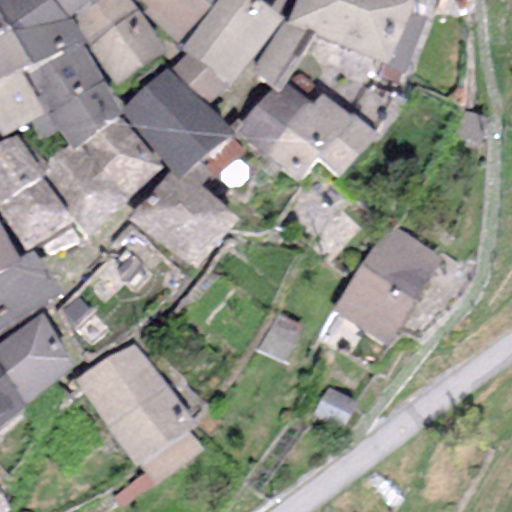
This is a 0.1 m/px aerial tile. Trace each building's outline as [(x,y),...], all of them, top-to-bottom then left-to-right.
[(52,0),(0,0),(0,14),(30,64),(81,42),(70,25),(52,0)] [(52,0),(70,25),(100,0),(52,0)] [(125,0),(100,0),(70,25),(81,42),(115,84),(165,51),(125,0)] [(137,0),(179,42),(208,0),(137,0)] [(216,0),(181,50),(186,54),(228,83),(282,20),(255,0),(216,0)] [(411,5),(400,0),(295,0),(286,26),(314,37),(403,73),(427,19),(408,12),(411,5)] [(400,0),(411,5),(408,12),(427,19),(433,0),(400,0)] [(0,138),(28,124),(44,115),(20,68),(30,64),(0,14),(0,138)] [(287,85),(314,37),(286,26),(283,23),(250,68),(270,90),(278,97),(287,85)] [(30,64),(20,68),(44,115),(28,124),(37,142),(58,131),(71,148),(78,143),(118,116),(81,42),(30,64)] [(206,104),(228,83),(186,54),(170,69),(206,104)] [(216,118),(164,68),(120,110),(168,169),(171,172),(180,176),(197,161),(227,136),(231,132),(226,127),(216,118)] [(352,121),(319,96),(311,108),(287,85),(278,97),(270,90),(241,125),(235,119),(226,127),(231,132),(253,148),(248,152),(298,183),(314,160),(352,121)] [(118,116),(78,143),(125,204),(160,170),(118,116)] [(356,116),(352,121),(314,160),(335,179),(376,136),(356,116)] [(242,154),(227,136),(197,161),(212,179),(242,154)] [(16,137),(0,143),(0,210),(25,251),(73,224),(38,170),(16,137)] [(87,238),(125,204),(78,143),(71,148),(38,170),(73,224),(87,238)] [(171,172),(124,221),(197,274),(238,220),(201,186),(180,176),(171,172)] [(441,261),(389,226),(332,310),(384,345),(441,261)] [(0,271),(18,261),(0,231),(0,271)] [(0,329),(59,296),(32,252),(18,261),(0,271),(0,329)] [(74,370),(43,314),(0,344),(0,367),(26,407),(74,370)] [(133,343),(75,382),(131,468),(195,425),(133,343)] [(0,427),(26,407),(0,367),(0,427)] [(363,421),(333,404),(317,431),(347,448),(363,421)] [(0,511),(6,511),(11,509),(0,489),(0,511)]
